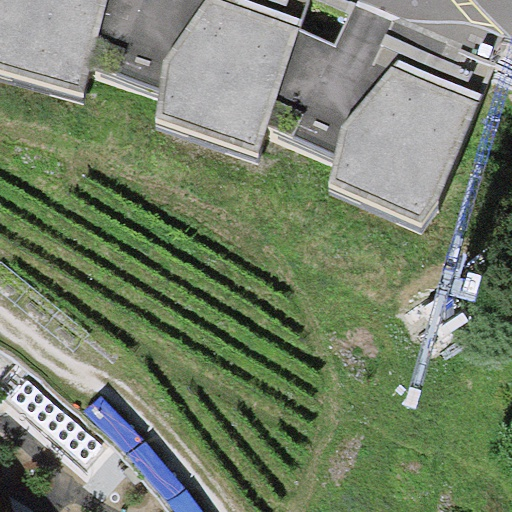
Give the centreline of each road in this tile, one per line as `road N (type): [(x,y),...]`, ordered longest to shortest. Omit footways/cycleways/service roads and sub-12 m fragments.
road 1 (secondary): [(266,511),(195,420),(75,310),(0,259)]
road 2 (track): [(0,314),(55,350),(221,511)]
